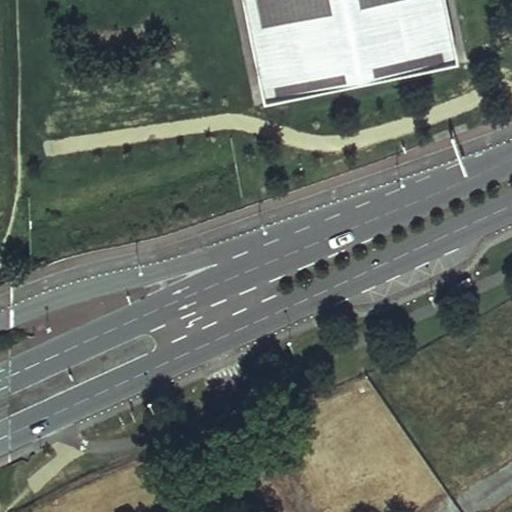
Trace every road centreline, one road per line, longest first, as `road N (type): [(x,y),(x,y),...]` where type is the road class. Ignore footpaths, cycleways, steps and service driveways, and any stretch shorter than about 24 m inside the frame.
road 1 (secondary): [(0,438),(511,205)]
road 2 (secondary): [(260,265),(0,380)]
road 3 (secondary): [(511,161),(260,265)]
road 4 (motorway): [(260,265),(209,257),(0,322)]
